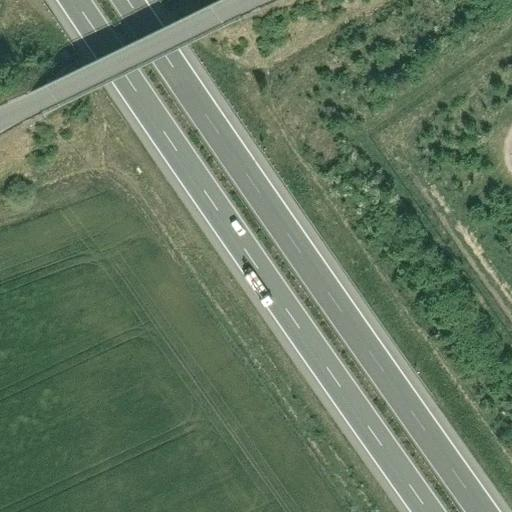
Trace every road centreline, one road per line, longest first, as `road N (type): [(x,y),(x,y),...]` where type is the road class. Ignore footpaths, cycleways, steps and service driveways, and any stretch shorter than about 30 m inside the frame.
road 1 (motorway): [(484,511),(130,0)]
road 2 (motorway): [(75,0),(424,511)]
road 3 (unclassified): [(0,114),(233,5)]
